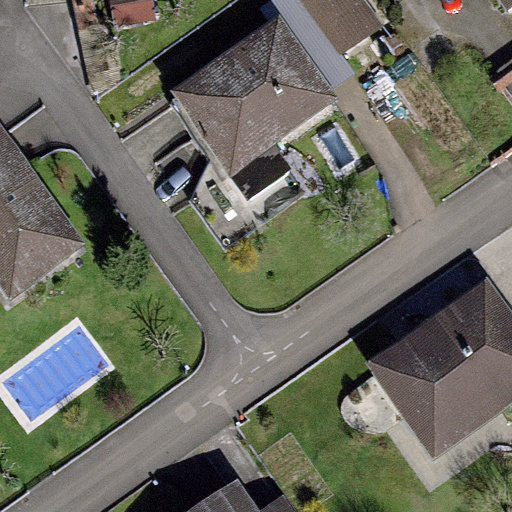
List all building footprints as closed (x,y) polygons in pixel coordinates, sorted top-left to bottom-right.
[(348,0),(290,0),(343,75),(382,48),(348,0)] [(511,0),(377,0),(383,8),(394,0),(483,0),(502,27),(511,20),(511,0)] [(272,40),(170,114),(222,184),(273,147),(280,157),(331,121),(272,40)] [(0,157),(0,301),(1,303),(68,256),(0,157)] [(511,349),(479,302),(366,379),(419,455),(495,402),(503,413),(511,406),(511,349)] [(236,511),(228,500),(212,511),(272,511),(271,510),(269,511),(236,511)]
